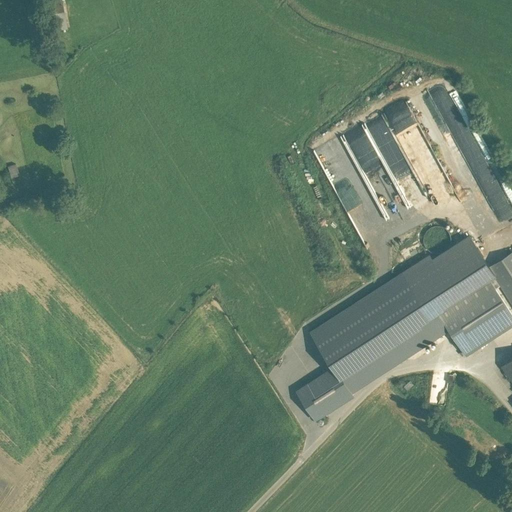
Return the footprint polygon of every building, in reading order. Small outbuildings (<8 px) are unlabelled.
[(61,4),(53,5),(57,27),(65,26),(61,4)] [(462,208),(465,209),(487,199),(482,187),(489,189),(497,186),(497,185),(491,172),(488,171),(478,176),(476,170),(451,163),(469,156),(470,156),(473,148),(445,83),(423,92),(421,97),(412,101),(407,100),(412,112),(427,116),(421,118),(427,120),(420,123),(427,138),(425,145),(423,146),(424,148),(423,152),(441,157),(462,208)] [(16,163),(8,165),(11,177),(20,174),(16,163)] [(319,230),(331,223),(319,201),(306,208),(319,230)] [(450,244),(451,239),(450,234),(447,229),(443,226),(437,225),(432,226),(428,229),(425,234),(424,239),(425,244),(428,249),(432,252),(438,253),(443,252),(447,249),(450,244)] [(325,241),(331,250),(341,243),(335,234),(325,241)] [(430,256),(403,274),(430,315),(437,311),(489,277),(496,288),(501,284),(489,267),(490,266),(471,236),(433,260),(430,256)] [(511,251),(490,266),(511,301),(511,251)] [(312,332),(334,366),(351,392),(361,385),(360,385),(448,328),(437,311),(430,315),(403,274),(312,332)] [(489,277),(437,311),(448,328),(466,354),(477,347),(470,337),(502,317),(508,327),(511,324),(511,312),(510,310),(511,308),(511,301),(501,284),(496,288),(489,277)] [(511,357),(502,366),(511,379),(511,357)] [(351,392),(334,366),(297,390),(316,419),(353,395),(351,392)] [(449,374),(433,374),(429,403),(445,405),(448,382),(449,374)]
